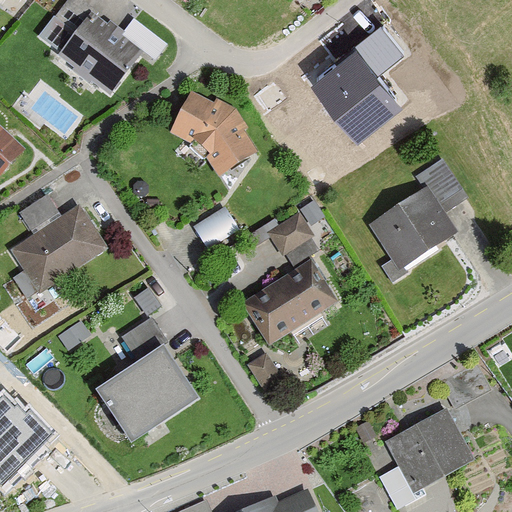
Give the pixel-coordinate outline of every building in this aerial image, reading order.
[(89,22),(54,66),(105,105),(139,63),(89,22)] [(402,58),(382,33),(314,87),(357,141),(397,109),(374,81),(402,58)] [(262,87),(263,129),(289,128),(288,86),(262,87)] [(188,97),(161,142),(192,157),(211,186),(254,159),(230,117),(188,97)] [(0,171),(21,148),(0,129),(0,171)] [(447,156),(422,169),(444,209),(469,196),(447,156)] [(419,197),(363,233),(394,282),(450,246),(419,197)] [(45,203),(14,222),(29,246),(6,261),(33,304),(104,259),(76,214),(58,225),(45,203)] [(209,245),(240,226),(226,205),(195,224),(209,245)] [(285,254),(320,228),(302,205),(267,231),(285,254)] [(266,355),(335,310),(308,269),(239,314),(266,355)] [(198,397),(163,344),(96,388),(131,441),(198,397)] [(0,397),(0,483),(2,486),(35,452),(40,457),(57,439),(20,403),(13,411),(0,397)] [(471,458),(445,412),(390,442),(415,488),(471,458)] [(273,499),(244,511),(315,511),(307,492),(276,506),(273,499)]
